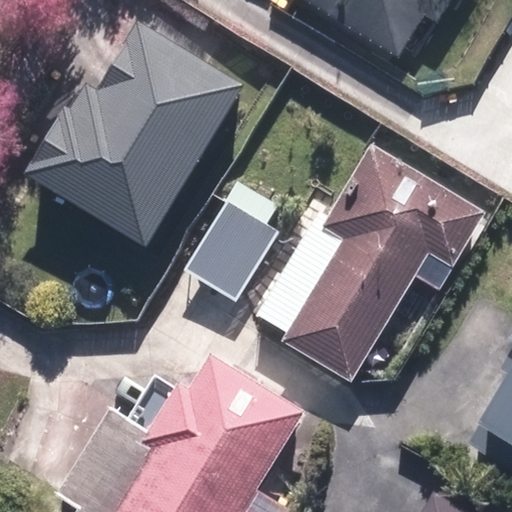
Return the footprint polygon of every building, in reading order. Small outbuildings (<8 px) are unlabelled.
[(288,0),(398,67),(424,25),(435,32),(454,0),(288,0)] [(21,183),(146,257),(244,94),(137,30),(97,97),(78,86),(21,183)] [(324,102),(294,83),(264,131),(294,150),(324,102)] [(318,215),(255,321),(284,338),(280,345),(354,388),(417,281),(440,294),(485,217),(369,148),(327,220),(318,215)] [(511,340),(496,367),(509,375),(468,445),(511,470),(511,340)] [(286,511),(258,494),(307,417),(213,358),(189,395),(175,386),(145,434),(111,413),(55,501),(72,511),(286,511)] [(460,511),(432,495),(421,511),(460,511)]
